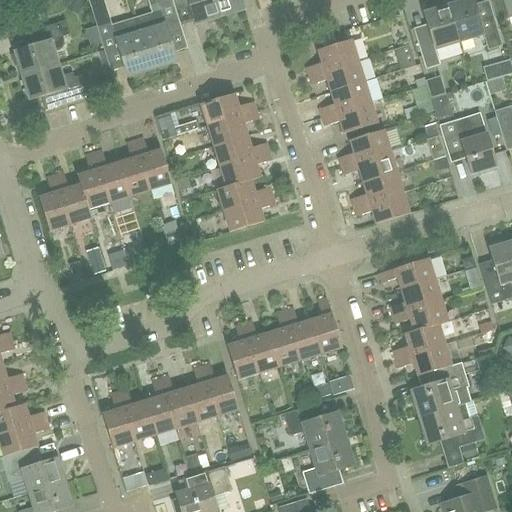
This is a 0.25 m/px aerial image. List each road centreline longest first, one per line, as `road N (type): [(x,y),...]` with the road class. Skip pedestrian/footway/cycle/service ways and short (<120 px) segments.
road 1 (residential): [(334,496),(393,478),(333,257)]
road 2 (residential): [(0,163),(70,139),(130,105),(269,62)]
road 3 (residential): [(69,355),(170,326),(191,302),(333,257)]
road 4 (residential): [(333,257),(269,62)]
road 5 (residential): [(333,257),(511,202)]
road 6 (residential): [(126,511),(113,508),(69,355)]
road 7 (residential): [(41,289),(0,167)]
road 8 (residential): [(269,62),(264,42),(278,22),(350,0)]
